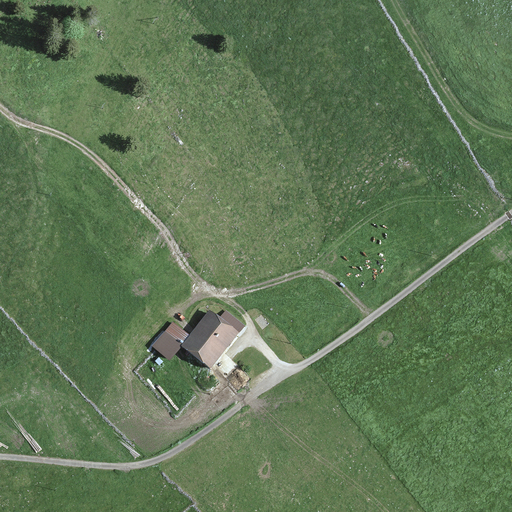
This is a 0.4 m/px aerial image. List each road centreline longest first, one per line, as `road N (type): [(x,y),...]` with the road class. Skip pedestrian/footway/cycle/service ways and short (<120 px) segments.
road 1 (track): [(511,215),(182,448),(142,465),(0,462)]
road 2 (track): [(284,373),(235,297),(210,294),(85,150),(0,109)]
